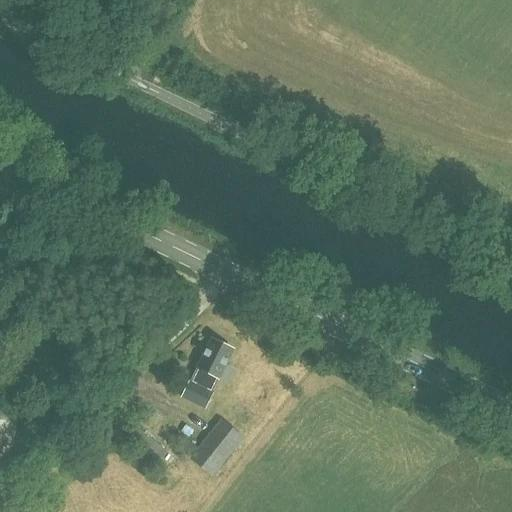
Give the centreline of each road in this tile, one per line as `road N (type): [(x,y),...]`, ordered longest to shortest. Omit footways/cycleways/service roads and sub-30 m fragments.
road 1 (secondary): [(511,409),(0,164)]
road 2 (track): [(0,487),(194,309),(221,270)]
road 3 (unclassified): [(140,82),(0,14)]
